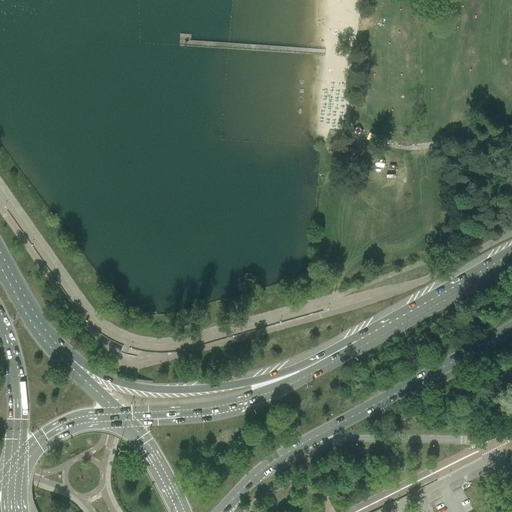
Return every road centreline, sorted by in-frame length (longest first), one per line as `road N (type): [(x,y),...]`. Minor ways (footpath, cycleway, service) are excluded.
road 1 (primary): [(383,334),(352,339),(264,379),(193,390),(122,384),(58,356)]
road 2 (primary): [(383,334),(245,400),(119,414)]
road 3 (primary): [(310,439),(511,331)]
road 4 (unclassified): [(310,439),(492,444)]
road 5 (primary): [(511,261),(383,334)]
road 6 (primary): [(0,332),(13,399),(9,469)]
road 7 (primary): [(119,414),(61,424),(9,469)]
road 8 (residential): [(390,511),(488,461),(492,444)]
